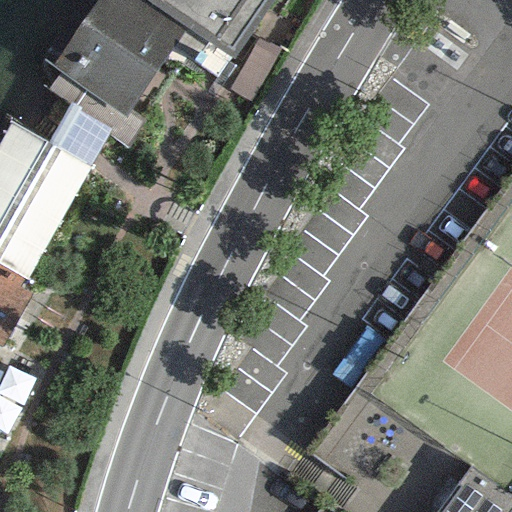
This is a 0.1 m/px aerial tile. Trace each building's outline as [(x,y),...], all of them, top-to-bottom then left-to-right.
[(182,30),(136,0),(95,0),(49,67),(123,117),(182,30)] [(272,0),(144,0),(232,59),(272,0)] [(0,266),(27,283),(118,132),(72,99),(48,137),(7,116),(0,127),(0,266)] [(0,348),(3,350),(28,296),(27,283),(0,266),(0,348)] [(511,511),(511,492),(475,466),(441,511),(511,511)]
